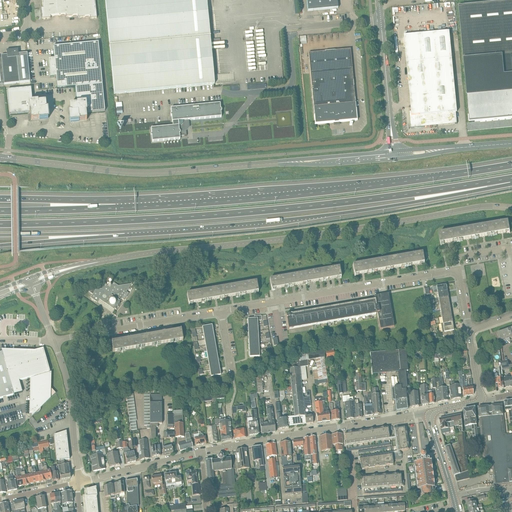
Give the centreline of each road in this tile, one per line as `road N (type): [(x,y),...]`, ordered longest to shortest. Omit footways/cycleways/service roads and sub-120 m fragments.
road 1 (motorway): [(0,223),(293,207),(508,178)]
road 2 (secondary): [(89,263),(511,208)]
road 3 (motorway): [(511,164),(395,183),(116,206)]
road 4 (motorway): [(134,232),(313,217),(508,178)]
road 5 (secondary): [(292,161),(133,172),(0,157)]
road 6 (residential): [(220,311),(457,269)]
road 7 (residential): [(201,452),(430,415)]
road 8 (residential): [(53,339),(220,311)]
road 9 (unclassified): [(77,483),(68,392),(53,339)]
road 10 (unknown): [(221,0),(225,66),(267,64),(267,35)]
road 11 (motorway): [(0,245),(134,232)]
road 12 (motorway): [(0,233),(134,232)]
road 13 (residential): [(77,483),(201,452)]
road 14 (tertiary): [(390,127),(378,0)]
road 15 (unknown): [(254,90),(290,83),(284,0)]
